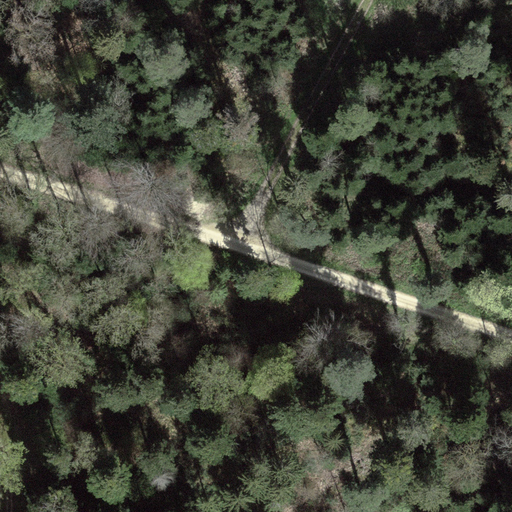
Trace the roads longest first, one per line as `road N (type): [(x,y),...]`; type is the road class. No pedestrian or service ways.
road 1 (track): [(0,173),(511,337)]
road 2 (track): [(370,0),(232,242)]
